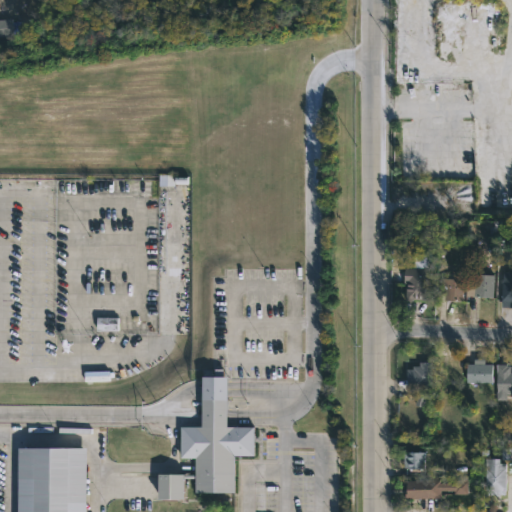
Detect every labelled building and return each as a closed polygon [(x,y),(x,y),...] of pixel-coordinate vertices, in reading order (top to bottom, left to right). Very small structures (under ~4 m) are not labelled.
[(2,37),(21,36),(20,24),(1,25),(2,37)] [(174,186),(174,176),(160,176),(160,186),(174,186)] [(430,270),(428,301),(406,300),(407,284),(403,284),(404,269),(430,270)] [(494,275),(492,299),(476,298),(475,302),(466,302),(467,290),(473,290),(474,274),(494,275)] [(463,280),(462,302),(443,301),(444,289),(440,288),(440,279),(463,280)] [(511,307),(500,307),(502,279),(511,279),(511,307)] [(116,319),(95,319),(95,333),(116,333),(116,319)] [(408,387),(405,387),(405,369),(412,369),(412,365),(418,365),(418,361),(430,361),(430,387),(408,387)] [(491,363),(491,382),(465,381),(466,364),(473,364),(473,362),(491,363)] [(506,363),(506,365),(510,365),(510,372),(511,372),(511,393),(506,393),(506,399),(496,399),(496,363),(506,363)] [(231,370),(231,378),(234,378),(234,428),(262,429),(261,457),(242,457),(242,494),(202,494),(202,480),(190,480),(190,502),(163,502),(163,476),(202,476),(202,460),(187,460),(187,428),(209,428),(209,378),(222,378),(222,370),(231,370)] [(84,511),(15,511),(16,446),(85,447),(84,511)] [(423,451),(423,467),(403,466),(402,453),(406,453),(406,451),(423,451)] [(499,458),(499,462),(505,462),(505,494),(484,494),(485,457),(499,458)] [(467,475),(467,493),(453,493),(453,490),(439,490),(440,497),(404,498),(404,489),(406,489),(406,480),(440,479),(440,482),(453,482),(453,480),(454,480),(454,476),(467,475)]
